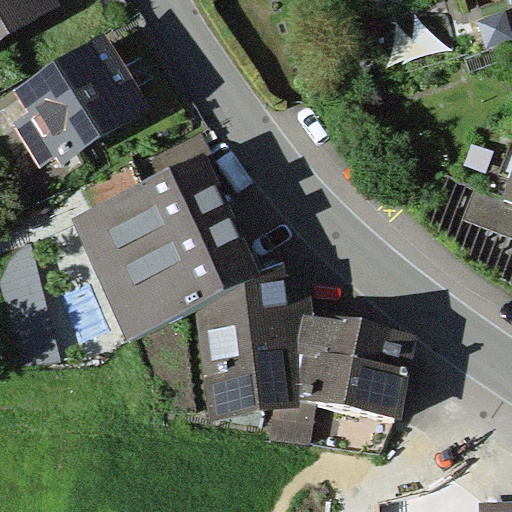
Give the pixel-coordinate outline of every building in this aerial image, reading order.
[(0,0),(0,38),(46,14),(38,0),(0,0)] [(136,123),(90,48),(2,102),(48,177),(136,123)] [(511,138),(508,139),(491,215),(511,224),(511,138)] [(208,156),(71,218),(123,333),(193,301),(260,270),(208,156)] [(260,270),(193,301),(209,422),(302,402),(403,418),(417,335),(315,315),(309,280),(288,281),(284,262),(260,270)] [(511,511),(511,500),(480,501),(480,511),(511,511)]
